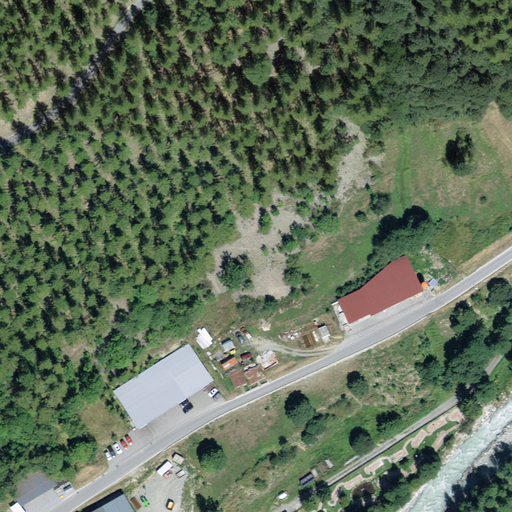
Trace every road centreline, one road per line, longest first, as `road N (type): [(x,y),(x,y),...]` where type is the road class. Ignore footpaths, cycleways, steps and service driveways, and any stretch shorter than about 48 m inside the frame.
road 1 (tertiary): [(61,511),(193,423),(468,283)]
road 2 (unclassified): [(145,0),(74,91),(0,146)]
